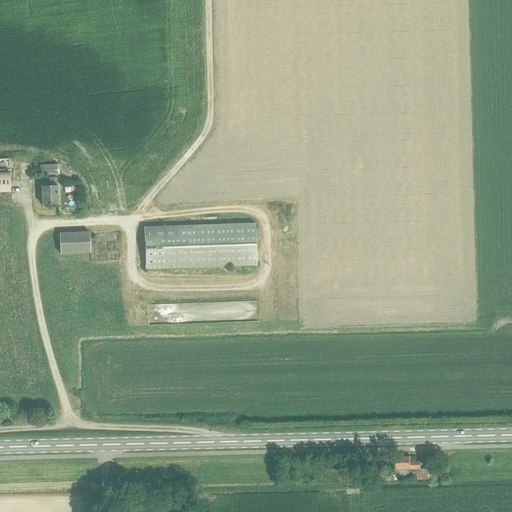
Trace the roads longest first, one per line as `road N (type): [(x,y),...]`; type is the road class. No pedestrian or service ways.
road 1 (primary): [(0,447),(511,435)]
road 2 (track): [(33,226),(249,210),(268,226),(267,270),(258,281),(156,288),(138,282),(132,267)]
